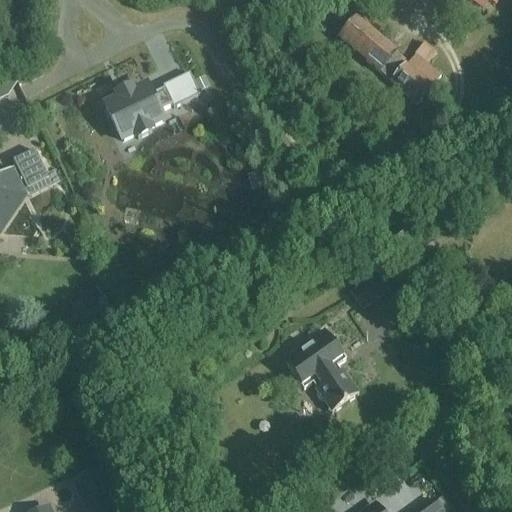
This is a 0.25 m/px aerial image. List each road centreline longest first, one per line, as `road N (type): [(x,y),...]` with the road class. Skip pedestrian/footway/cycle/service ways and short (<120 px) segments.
road 1 (residential): [(511,374),(439,433),(441,467),(472,511)]
road 2 (residential): [(233,94),(209,39),(193,28),(117,34)]
